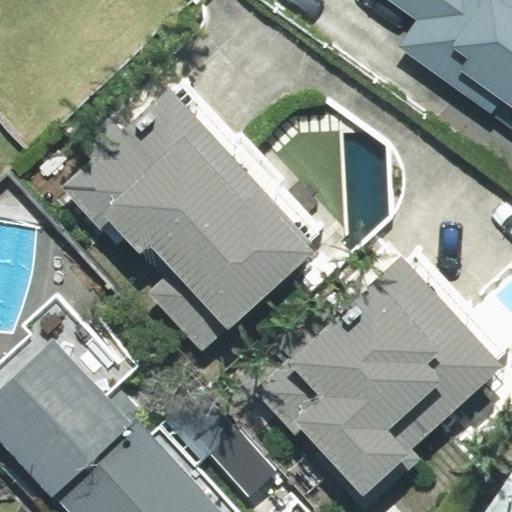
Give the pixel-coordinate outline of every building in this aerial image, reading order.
[(511,128),(511,0),(390,0),(420,23),(399,55),(511,128)] [(210,331),(296,244),(153,103),(66,190),(210,331)] [(395,260),(257,383),(350,488),(489,365),(395,260)] [(0,446),(34,485),(110,417),(45,344),(0,383),(0,446)] [(157,427),(231,511),(263,511),(289,490),(200,389),(157,427)] [(199,511),(135,432),(50,500),(59,511),(199,511)] [(511,511),(511,453),(480,511),(511,511)]
